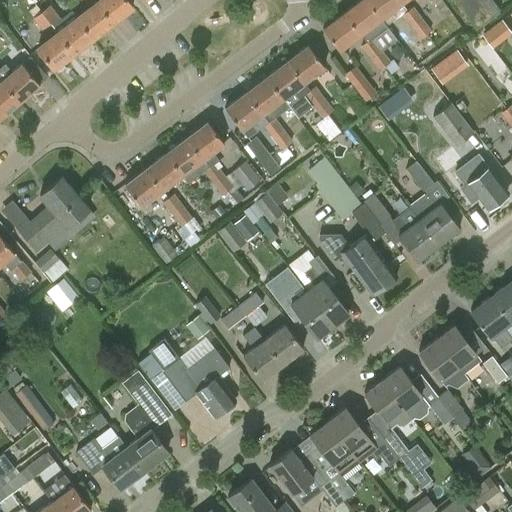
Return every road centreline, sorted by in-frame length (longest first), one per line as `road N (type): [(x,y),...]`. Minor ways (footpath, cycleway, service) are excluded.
road 1 (residential): [(511,228),(384,324),(381,344),(289,415),(265,413),(139,511)]
road 2 (residential): [(66,124),(102,151),(132,145),(300,16),(298,0)]
road 3 (residential): [(205,0),(79,104),(66,124)]
